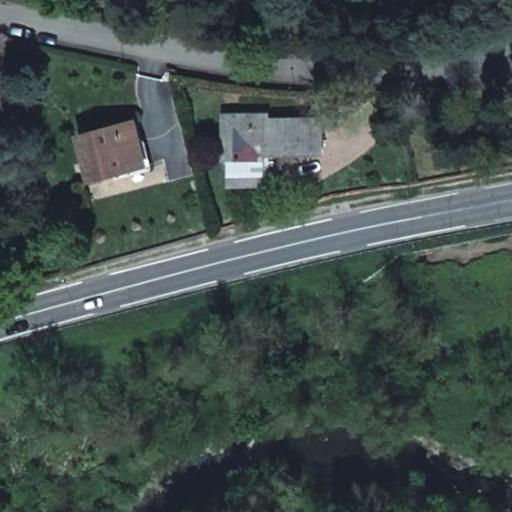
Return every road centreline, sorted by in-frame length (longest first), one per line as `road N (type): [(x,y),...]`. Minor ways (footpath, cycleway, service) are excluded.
road 1 (primary): [(0,321),(511,201)]
road 2 (residential): [(511,55),(399,73),(224,61),(0,10)]
